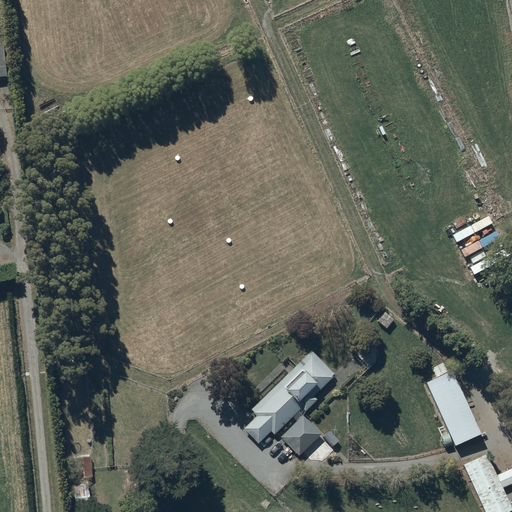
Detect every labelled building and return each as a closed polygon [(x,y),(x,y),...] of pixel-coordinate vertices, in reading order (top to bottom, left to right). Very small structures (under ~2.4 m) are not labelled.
[(511,335),(511,320),(502,326),(507,338),(511,335)] [(334,375),(310,350),(249,408),(254,413),(242,424),(257,440),(267,431),(270,434),(300,405),(304,409),(315,399),(312,395),(334,375)] [(448,368),(423,379),(452,444),(477,432),(448,368)] [(321,430),(301,412),(279,437),(300,454),(321,430)] [(484,451),(460,463),(483,511),(500,511),(510,508),(500,489),(511,483),(511,466),(496,474),(484,451)]
